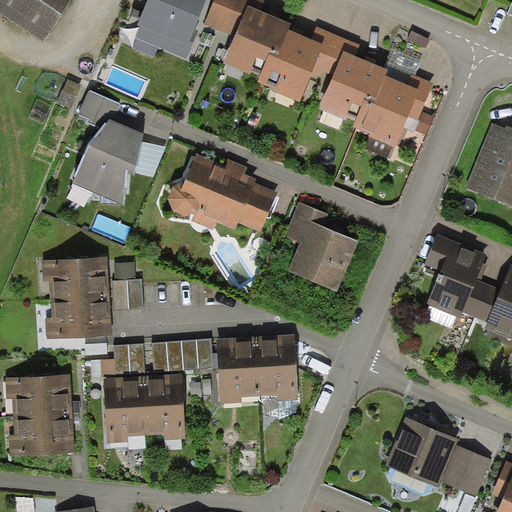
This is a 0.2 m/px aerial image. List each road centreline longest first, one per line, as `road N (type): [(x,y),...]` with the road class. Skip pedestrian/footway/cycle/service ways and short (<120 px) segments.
road 1 (residential): [(353,357),(482,45)]
road 2 (residential): [(511,431),(353,357)]
road 3 (residential): [(284,511),(353,357)]
road 4 (residential): [(367,0),(482,45)]
